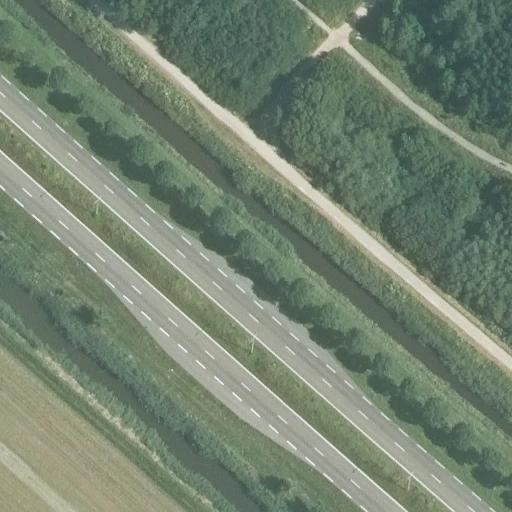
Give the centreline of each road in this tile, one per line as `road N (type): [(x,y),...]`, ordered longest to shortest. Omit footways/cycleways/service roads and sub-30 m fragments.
road 1 (primary): [(474,511),(0,91)]
road 2 (primary): [(0,171),(387,511)]
